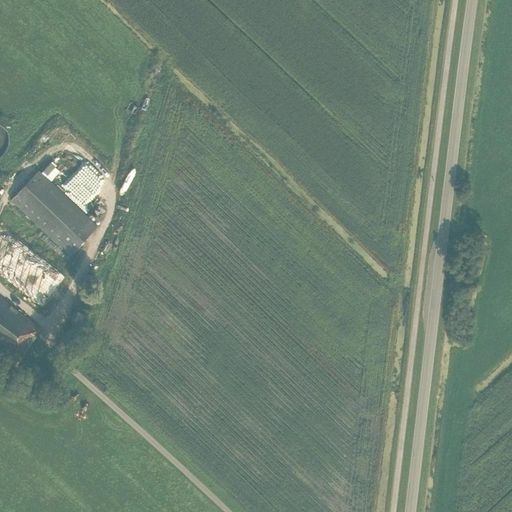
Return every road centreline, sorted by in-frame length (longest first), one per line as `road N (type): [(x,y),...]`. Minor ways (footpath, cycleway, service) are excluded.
road 1 (secondary): [(410,511),(472,0)]
road 2 (unclassified): [(225,511),(67,361)]
